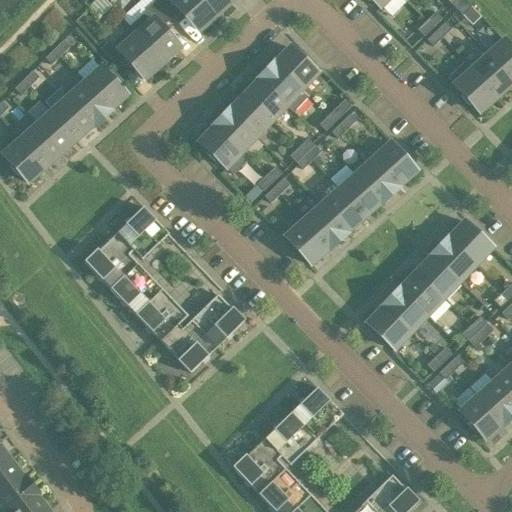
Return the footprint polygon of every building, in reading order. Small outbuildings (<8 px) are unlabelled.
[(161,28),(170,20),(152,0),(151,0),(153,2),(144,10),(146,12),(129,27),(163,65),(162,64),(179,49),(161,28)] [(216,18),(216,17),(200,0),(152,0),(170,20),(179,12),(198,32),(215,17),(216,18)] [(232,0),(200,0),(216,17),(217,17),(216,16),(233,1),(232,0)] [(379,9),(387,0),(366,0),(368,2),(370,0),(379,9)] [(455,9),(464,1),(463,0),(451,0),(449,3),(455,9)] [(464,1),(455,9),(461,16),(470,7),(464,1)] [(426,22),(432,28),(441,19),(435,13),(426,22)] [(423,36),(432,28),(426,22),(417,30),(423,36)] [(435,32),(441,38),(450,30),(444,23),(435,32)] [(162,66),(163,65),(129,27),(111,43),(109,41),(100,50),(116,68),(125,60),(144,80),(161,65),(162,66)] [(433,47),(441,38),(435,32),(427,41),(433,47)] [(53,50),(59,57),(68,48),(62,41),(53,50)] [(511,51),(503,41),(486,57),(511,85),(511,86),(511,85),(511,84),(511,51)] [(275,63),(302,89),(316,75),(307,66),(309,64),(300,55),(298,57),(289,48),(275,63)] [(50,65),(59,57),(53,50),(44,59),(50,65)] [(464,63),(462,65),(494,100),(495,99),(496,100),(497,99),(496,98),(511,85),(486,57),(471,70),(464,63)] [(301,90),(302,89),(275,63),(274,64),(273,63),(258,78),(286,106),(285,107),(292,113),(307,97),(301,90)] [(479,114),(494,100),(462,65),(447,78),(462,95),(459,97),(468,106),(470,105),(479,114)] [(83,83),(109,113),(110,112),(109,111),(125,97),(100,68),(84,83),(83,83)] [(31,72),(23,80),(29,87),(38,78),(31,72)] [(83,83),(84,83),(77,76),(74,78),(60,91),(67,98),(66,98),(92,126),(93,127),(109,113),(83,83)] [(271,122),(285,107),(286,106),(258,78),(257,80),(258,81),(244,95),(243,94),(242,95),(271,122)] [(23,80),(14,90),(20,96),(29,87),(23,80)] [(255,138),(271,122),(242,95),(243,96),(229,111),(228,110),(227,111),(255,138)] [(77,140),(92,126),(66,98),(63,101),(50,113),(75,141),(76,141),(77,142),(78,141),(77,140)] [(327,117),(333,123),(342,114),(336,108),(327,116),(327,117)] [(240,155),(241,153),(255,138),(227,111),(212,126),(213,127),(212,128),(240,155)] [(61,154),(75,141),(50,113),(33,128),(59,156),(60,155),(61,156),(62,155),(61,154)] [(325,131),(333,123),(327,117),(327,116),(318,125),(325,131)] [(339,125),(345,131),(353,122),(348,117),(339,125)] [(345,131),(339,125),(331,133),(336,139),(345,131)] [(45,169),(59,156),(33,128),(19,140),(17,142),(42,171),(44,169),(44,170),(45,170),(45,169)] [(247,159),(241,153),(240,155),(212,128),(198,143),(207,152),(205,154),(214,163),(216,161),(225,169),(226,169),(232,175),(247,159)] [(17,142),(19,140),(13,134),(0,145),(0,153),(2,156),(10,165),(8,167),(17,177),(19,175),(27,184),(42,171),(17,142)] [(298,148),(304,155),(312,146),(306,140),(298,148)] [(372,160),(398,190),(398,189),(397,188),(415,172),(390,144),(372,160)] [(304,155),(310,161),(318,152),(313,147),(304,155)] [(295,163),(304,155),(298,148),(289,157),(295,163)] [(310,161),(304,155),(296,163),(301,169),(310,161)] [(372,160),(354,176),(380,205),(398,190),(372,160)] [(265,176),(271,183),(280,174),(274,168),(265,176)] [(262,191),(271,183),(265,176),(256,185),(262,191)] [(354,176),(337,191),(362,220),(362,221),(364,220),(363,219),(379,205),(380,206),(380,205),(354,176)] [(282,180),(273,189),(280,195),(288,186),(282,180)] [(271,204),(280,195),(273,189),(264,197),(271,204)] [(337,191),(319,207),(345,236),(346,235),(346,234),(362,220),(337,191)] [(319,207),(302,222),(328,251),(345,236),(319,207)] [(142,208),(115,234),(132,252),(141,261),(168,235),(142,208)] [(302,222),(285,238),(310,266),(327,251),(328,252),(328,251),(302,222)] [(446,239),(474,266),(491,249),(464,223),(448,239),(447,238),(446,239)] [(115,234),(84,264),(110,291),(137,265),(128,255),(132,252),(115,234)] [(458,283),(474,266),(446,239),(430,256),(458,283)] [(442,300),(458,283),(430,256),(429,256),(430,257),(415,273),(414,272),(413,273),(442,300)] [(137,265),(110,291),(135,317),(162,291),(137,265)] [(426,317),(442,300),(413,273),(414,274),(399,289),(398,289),(397,290),(426,317)] [(511,284),(502,293),(509,300),(511,296),(511,284)] [(410,333),(426,317),(397,290),(381,306),(410,333)] [(135,317),(160,343),(177,326),(187,317),(162,291),(135,317)] [(500,308),(509,300),(502,293),(493,302),(500,308)] [(216,296),(191,320),(217,348),(243,323),(216,296)] [(507,320),(511,315),(511,308),(509,305),(500,314),(507,320)] [(393,351),(410,333),(381,306),(381,307),(382,308),(366,324),(393,351)] [(478,318),(470,326),(477,333),(486,325),(478,318)] [(181,330),(177,326),(160,343),(190,374),(217,348),(191,320),(181,330)] [(477,333),(483,340),(491,331),(486,325),(477,333)] [(461,335),(468,342),(477,333),(470,326),(461,335)] [(474,348),(483,340),(477,333),(468,342),(474,348)] [(444,348),(436,357),(442,364),(451,355),(444,348)] [(447,365),(453,371),(462,363),(456,356),(447,365)] [(433,372),(442,364),(436,357),(427,366),(433,372)] [(444,380),(453,371),(447,365),(438,373),(444,380)] [(511,372),(508,368),(491,383),(511,404),(511,372)] [(456,375),(440,391),(456,407),(472,391),(456,375)] [(502,427),(511,417),(511,404),(491,383),(475,398),(500,427),(501,426),(502,427)] [(316,388),(289,414),(315,441),(342,416),(316,388)] [(485,440),(500,427),(475,398),(459,412),(468,421),(465,423),(474,433),(476,431),(485,440)] [(289,414),(263,440),(280,457),(289,467),(315,441),(289,414)] [(263,440),(232,469),(258,497),(285,470),(276,461),(280,457),(263,440)] [(0,447),(0,469),(10,462),(0,447)] [(23,478),(10,462),(0,469),(0,496),(24,478),(24,477),(23,478)] [(258,497),(272,511),(293,511),(310,496),(285,470),(258,497)] [(391,476),(365,501),(375,511),(407,511),(417,503),(399,485),(391,476)] [(0,511),(14,511),(37,495),(24,478),(0,496),(0,511)] [(37,495),(14,511),(48,511),(37,497),(38,496),(37,495)] [(293,511),(325,511),(310,496),(293,511)] [(375,511),(365,501),(353,511),(375,511)]
